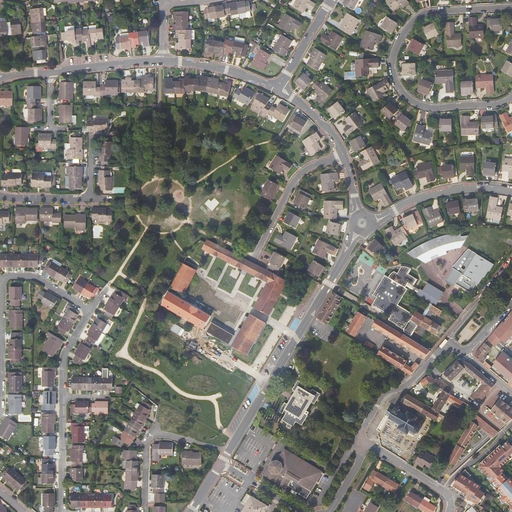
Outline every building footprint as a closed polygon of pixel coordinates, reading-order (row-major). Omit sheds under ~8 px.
[(315,3),(309,0),(296,0),(293,6),(302,12),(306,6),(312,9),(315,3)] [(345,0),(343,0),(342,3),(353,9),(358,0),(345,0)] [(406,0),(387,0),(386,1),(393,10),(400,4),(403,8),(409,3),(406,0)] [(237,2),(239,13),(247,12),(247,11),(250,10),(248,1),(245,2),(245,1),(237,2)] [(229,3),(225,3),(227,13),(231,13),(231,15),(232,15),(239,13),(237,2),(229,4),(229,3)] [(222,5),(214,7),(216,17),(224,16),(224,14),(227,13),(225,3),(222,4),(222,5)] [(205,18),(208,18),(209,18),(209,19),(213,18),(216,17),(214,7),(207,8),(207,9),(204,9),(205,18)] [(32,23),(44,22),(42,8),(32,9),(33,14),(31,14),(32,23)] [(176,17),(176,21),(187,21),(188,11),(174,12),(174,17),(176,17)] [(359,19),(348,12),(344,19),(345,19),(340,28),(350,34),(359,19)] [(302,23),(286,14),(279,26),(289,32),(293,26),(298,29),(302,23)] [(398,23),(388,17),(382,26),(391,32),(395,26),(396,27),(398,23)] [(476,17),(469,18),(470,38),(484,37),(484,26),(476,26),(476,17)] [(491,21),(488,21),(488,31),(502,30),(502,19),(494,19),(494,18),(491,18),(491,21)] [(187,21),(176,21),(176,24),(174,24),(173,30),(177,30),(187,30),(187,21)] [(7,23),(8,35),(16,34),(16,32),(21,31),(21,28),(24,28),(23,23),(21,23),(20,22),(7,23)] [(46,36),(44,22),(32,23),(33,32),(35,32),(36,37),(46,36)] [(426,25),(423,27),(428,38),(438,34),(433,23),(427,26),(426,25)] [(75,29),(77,45),(80,44),(80,39),(83,39),(82,30),(82,28),(75,29)] [(90,29),(91,44),(94,43),(94,39),(98,39),(98,37),(101,37),(100,30),(97,30),(97,28),(95,29),(90,29)] [(454,28),(447,28),(448,47),(461,46),(460,35),(454,35),(454,28)] [(68,31),(66,31),(63,32),(64,40),(69,39),(69,40),(73,40),(74,45),(77,45),(75,29),(68,30),(68,31)] [(82,30),(83,39),(84,41),(88,40),(88,45),(91,45),(91,44),(90,29),(82,30)] [(187,30),(177,30),(177,35),(180,35),(179,39),(191,39),(191,30),(187,30)] [(382,35),(366,30),(361,45),(372,49),(375,41),(380,43),(382,35)] [(139,32),(140,41),(143,41),(144,44),(149,43),(148,31),(139,32)] [(329,36),(323,33),(320,39),(335,48),(342,36),(333,31),(329,36)] [(130,34),(131,45),(136,45),(136,42),(140,41),(139,32),(130,33),(130,34)] [(130,34),(120,35),(122,46),(125,46),(126,49),(131,48),(131,45),(130,34)] [(292,41),(281,35),(273,49),(284,56),(288,50),(286,49),(292,41)] [(47,45),(46,36),(36,37),(36,39),(32,39),(33,47),(45,46),(47,45)] [(191,39),(179,39),(180,43),(177,43),(177,49),(181,49),(181,51),(190,51),(190,49),(191,49),(191,39)] [(214,52),(216,41),(207,39),(204,53),(209,54),(210,52),(214,52)] [(424,45),(414,39),(411,45),(410,45),(408,48),(419,54),(424,45)] [(225,40),(224,43),(222,54),(228,55),(228,52),(232,52),(234,41),(225,40)] [(224,43),(216,41),(214,52),(217,53),(217,56),(222,57),(222,54),(224,43)] [(243,43),(234,41),(232,52),(235,53),(235,56),(241,58),(243,43)] [(255,42),(252,46),(254,47),(250,53),(246,58),(251,61),(254,55),(252,54),(256,47),(255,47),(257,44),(255,42)] [(47,60),(45,46),(33,47),(34,55),(36,55),(37,61),(47,60)] [(327,53),(315,47),(311,53),(313,54),(308,62),(318,68),(327,53)] [(270,55),(260,49),(251,63),(263,70),(266,64),(265,63),(270,55)] [(378,58),(355,59),(356,76),(367,75),(367,67),(378,66),(378,58)] [(511,63),(507,61),(502,71),(511,77),(511,76),(511,63)] [(415,63),(404,64),(404,71),(403,71),(403,75),(415,75),(415,63)] [(452,70),(435,71),(435,82),(446,82),(446,93),(453,92),(452,70)] [(312,80),(304,73),(296,81),(301,86),(300,87),(303,90),(312,80)] [(493,75),(475,75),(476,86),(486,86),(487,93),(494,93),(493,75)] [(143,89),(155,89),(155,79),(148,79),(148,76),(143,76),(143,78),(143,89)] [(184,79),(184,90),(193,90),(193,79),(190,79),(190,76),(184,76),(184,79)] [(193,79),(193,90),(202,90),(202,91),(205,91),(207,78),(207,77),(202,77),(202,76),(196,76),(196,79),(193,79)] [(124,92),(134,92),(134,82),(130,82),(130,78),(124,78),(124,81),(120,81),(120,89),(124,89),(124,92)] [(143,92),(143,89),(143,78),(137,78),(137,82),(134,82),(134,92),(143,92)] [(212,79),(207,78),(205,91),(205,92),(208,93),(209,92),(218,94),(221,84),(218,83),(218,80),(212,79)] [(165,92),(165,93),(174,93),(174,82),(171,83),(172,79),(165,79),(165,83),(162,83),(162,92),(165,92)] [(178,82),(174,82),(174,93),(184,93),(184,90),(184,79),(178,79),(178,82)] [(387,79),(367,89),(374,102),(386,95),(383,89),(390,86),(387,79)] [(432,83),(422,79),(418,90),(425,93),(424,93),(428,95),(432,83)] [(316,81),(312,86),(316,89),(315,91),(320,94),(316,100),(321,104),(332,90),(322,81),(320,84),(316,81)] [(472,81),(461,82),(462,93),(469,93),(469,94),(473,94),(472,81)] [(99,89),(99,90),(99,96),(105,96),(105,94),(117,95),(117,82),(105,82),(105,87),(105,89),(99,89)] [(221,84),(218,94),(227,97),(230,83),(225,82),(224,85),(221,84)] [(71,83),(60,83),(60,90),(59,90),(59,94),(58,94),(58,101),(71,101),(71,83)] [(94,90),(94,88),(94,83),(82,83),(82,96),(94,96),(94,97),(99,97),(99,96),(99,90),(94,90)] [(28,104),(34,104),(34,99),(36,98),(41,98),(41,87),(28,87),(29,98),(27,98),(27,104),(28,104)] [(241,94),(236,92),(233,97),(238,99),(238,98),(248,105),(255,94),(245,87),(242,92),(241,94)] [(2,93),(2,98),(2,100),(0,100),(0,107),(2,107),(2,106),(14,106),(14,93),(2,93)] [(265,105),(266,103),(269,99),(259,93),(252,104),(262,110),(262,111),(266,114),(267,113),(270,108),(265,105)] [(390,101),(382,110),(390,118),(398,110),(393,105),(393,104),(390,101)] [(345,111),(338,102),(329,109),(333,115),(332,115),(335,118),(345,111)] [(35,104),(34,104),(28,104),(28,110),(29,110),(29,122),(42,122),(42,110),(37,110),(35,110),(35,104)] [(271,107),(270,108),(267,113),(272,116),(272,115),(282,121),(289,110),(279,104),(277,108),(275,110),(271,107)] [(59,112),(60,112),(60,116),(61,116),(61,123),(72,123),(72,116),(72,106),(59,106),(59,112)] [(363,123),(355,112),(346,119),(350,124),(344,128),(349,134),(363,123)] [(507,113),(501,115),(508,132),(511,130),(511,118),(510,119),(507,113)] [(403,114),(395,124),(404,130),(411,121),(405,117),(406,116),(403,114)] [(297,117),(294,115),(289,124),(292,125),(291,126),(301,132),(306,123),(300,119),(301,118),(298,116),(297,117)] [(486,115),(482,115),(483,128),(497,128),(497,116),(486,117),(486,115)] [(479,134),(479,123),(469,123),(469,116),(462,116),(462,134),(479,134)] [(444,118),(440,118),(440,130),(451,130),(452,119),(444,119),(444,118)] [(94,122),(87,122),(87,132),(99,132),(99,131),(107,131),(107,120),(94,120),(94,122)] [(425,127),(417,125),(413,141),(429,145),(432,134),(424,131),(425,127)] [(16,146),(26,146),(26,140),(28,140),(28,136),(29,136),(29,129),(16,129),(16,146)] [(316,133),(302,141),(311,156),(321,149),(316,142),(321,140),(316,133)] [(56,149),(56,142),(50,142),(50,140),(50,135),(39,135),(39,144),(39,148),(43,148),(50,148),(50,149),(56,149)] [(361,135),(351,141),(355,148),(353,148),(355,151),(366,145),(361,135)] [(81,153),(81,149),(81,138),(70,138),(70,145),(65,145),(65,150),(67,150),(67,160),(82,160),(82,153),(81,153)] [(112,142),(100,142),(100,151),(99,151),(99,162),(110,162),(110,155),(112,155),(112,142)] [(371,146),(363,151),(365,154),(364,154),(367,160),(360,163),(363,170),(380,162),(374,149),(373,150),(371,146)] [(292,166),(277,156),(269,167),(279,173),(283,167),(289,171),(292,166)] [(474,157),(460,157),(460,168),(467,168),(467,175),(474,175),(474,157)] [(511,159),(504,158),(503,169),(509,170),(509,177),(511,177),(511,159)] [(496,164),(485,162),(484,174),(491,175),(491,176),(494,176),(496,164)] [(430,163),(417,166),(420,177),(426,175),(428,182),(435,180),(430,163)] [(81,174),(83,174),(83,167),(79,167),(79,164),(70,164),(70,167),(67,167),(67,177),(70,177),(70,189),(81,189),(81,178),(81,174)] [(452,165),(442,167),(443,178),(450,177),(450,178),(454,177),(452,165)] [(110,171),(99,171),(99,182),(100,182),(100,191),(112,191),(112,178),(110,178),(110,171)] [(336,173),(334,173),(334,171),(329,172),(329,174),(320,175),(322,192),(334,190),(333,181),(337,181),(336,173)] [(392,180),(390,181),(391,184),(393,183),(396,189),(404,185),(406,190),(413,186),(406,172),(391,179),(392,180)] [(9,176),(2,176),(2,187),(13,187),(13,185),(22,185),(22,174),(13,174),(9,174),(9,176)] [(45,175),(32,175),(32,186),(41,186),(41,188),(52,188),(52,177),(45,177),(45,175)] [(261,195),(270,201),(277,188),(278,189),(280,186),(269,180),(263,189),(264,190),(261,195)] [(381,183),(369,190),(375,200),(380,197),(384,203),(391,199),(381,183)] [(312,195),(302,190),(297,200),(296,200),(294,203),(305,209),(312,195)] [(470,199),(466,199),(468,212),(479,211),(478,199),(470,200),(470,199)] [(487,218),(493,219),(499,220),(500,220),(502,209),(496,208),(497,200),(490,199),(487,218)] [(324,201),(324,218),(335,219),(335,208),(342,208),(343,201),(324,201)] [(451,201),(447,202),(449,214),(460,213),(458,202),(451,203),(451,201)] [(442,218),(439,212),(439,211),(433,214),(430,207),(424,210),(430,227),(443,222),(442,218)] [(23,210),(22,209),(16,209),(16,224),(26,224),(26,221),(37,222),(37,210),(27,210),(23,210)] [(53,216),(53,214),(53,209),(41,209),(41,222),(53,222),(53,224),(61,224),(61,216),(58,216),(53,216)] [(104,209),(93,209),(93,219),(99,219),(99,222),(113,222),(113,210),(104,210),(104,209)] [(0,224),(3,225),(3,223),(10,223),(10,213),(0,212),(0,224)] [(300,218),(290,213),(287,219),(286,219),(284,222),(295,228),(300,218)] [(86,215),(80,215),(80,217),(76,216),(65,216),(65,228),(76,227),(76,230),(86,230),(86,215)] [(405,226),(403,227),(405,230),(417,225),(413,215),(406,218),(405,217),(402,218),(405,226)] [(341,224),(329,221),(326,232),(337,235),(339,228),(340,228),(341,224)] [(405,230),(403,227),(395,233),(390,225),(384,229),(395,246),(407,239),(403,233),(406,232),(405,230)] [(297,237),(287,232),(284,238),(277,235),(274,241),(291,250),(297,237)] [(426,259),(424,255),(427,253),(430,256),(438,253),(439,256),(447,253),(446,251),(454,249),(452,244),(456,243),(458,248),(460,247),(467,236),(461,237),(460,233),(449,235),(439,238),(439,239),(431,242),(424,245),(425,247),(421,249),(419,247),(413,250),(408,254),(416,258),(423,261),(426,259)] [(466,265),(480,241),(472,237),(460,257),(458,260),(457,260),(452,257),(442,273),(453,279),(460,268),(457,267),(460,262),(463,263),(466,265)] [(287,281),(281,278),(261,267),(247,260),(236,255),(207,240),(205,243),(202,249),(224,260),(245,271),(251,274),(266,282),(253,306),(268,315),(271,310),(282,291),(287,281)] [(337,249),(318,240),(312,252),(322,257),(325,251),(334,255),(337,249)] [(369,249),(367,251),(374,258),(384,247),(376,240),(371,245),(370,245),(367,247),(369,249)] [(483,243),(480,241),(466,265),(468,267),(483,243)] [(285,258),(275,253),(272,259),(271,259),(269,262),(270,263),(268,267),(278,272),(285,258)] [(425,262),(439,256),(438,253),(430,256),(427,253),(424,255),(426,259),(423,261),(425,262)] [(9,268),(9,266),(9,255),(0,255),(0,266),(6,266),(6,268),(9,268)] [(9,255),(9,266),(16,266),(16,268),(19,268),(19,259),(19,255),(9,255)] [(19,259),(19,268),(23,268),(23,266),(29,266),(29,255),(23,255),(23,260),(19,259)] [(29,255),(29,266),(29,268),(32,268),(32,266),(39,266),(39,264),(43,264),(44,257),(39,257),(39,256),(29,255)] [(325,267),(314,261),(308,271),(318,276),(322,270),(323,270),(325,267)] [(56,277),(61,267),(53,262),(52,263),(49,262),(45,268),(48,270),(47,271),(53,274),(52,275),(56,277)] [(192,267),(183,262),(171,286),(180,290),(192,267)] [(434,323),(435,322),(429,319),(434,312),(439,315),(442,311),(432,305),(430,309),(425,316),(416,311),(414,314),(409,311),(398,305),(408,289),(405,287),(407,284),(419,291),(420,290),(420,289),(413,285),(414,285),(418,279),(408,273),(411,267),(402,265),(398,273),(394,271),(389,277),(384,274),(372,294),(376,296),(378,297),(376,301),(374,300),(371,304),(390,315),(388,319),(395,324),(395,325),(399,327),(404,330),(403,332),(410,336),(418,324),(419,325),(429,331),(430,330),(437,335),(442,327),(434,323)] [(70,272),(61,267),(56,277),(59,279),(59,278),(65,281),(65,279),(68,281),(72,274),(69,273),(70,272)] [(82,293),(88,282),(80,277),(74,287),(80,290),(79,291),(82,293)] [(96,287),(88,282),(82,293),(85,294),(86,293),(91,296),(92,295),(94,297),(98,289),(96,287)] [(418,295),(436,306),(444,293),(428,283),(423,291),(421,290),(418,295)] [(180,290),(171,286),(161,304),(195,324),(200,315),(175,300),(180,290)] [(21,287),(10,287),(10,300),(11,300),(11,306),(19,306),(20,300),(21,300),(21,287)] [(47,293),(42,290),(38,297),(43,300),(42,301),(53,307),(59,298),(48,292),(47,293)] [(117,291),(113,296),(112,295),(111,298),(121,305),(126,297),(127,297),(128,295),(123,292),(122,294),(117,291)] [(329,327),(345,300),(333,293),(317,320),(329,327)] [(116,313),(121,305),(111,298),(109,301),(110,302),(107,308),(116,313)] [(69,308),(64,317),(74,323),(76,319),(75,319),(79,314),(77,313),(79,310),(68,303),(66,306),(69,308)] [(22,311),(9,310),(9,314),(11,314),(11,329),(22,329),(22,311)] [(233,346),(251,314),(246,311),(233,334),(200,315),(195,324),(233,346)] [(511,311),(501,324),(493,333),(501,339),(506,343),(510,338),(511,339),(511,337),(511,311)] [(367,317),(358,312),(345,334),(354,338),(367,317)] [(233,346),(247,354),(266,322),(251,314),(233,346)] [(96,322),(94,325),(104,331),(107,333),(110,327),(110,325),(108,324),(109,322),(107,322),(109,319),(102,315),(101,318),(100,317),(97,322),(96,322)] [(74,323),(64,317),(59,325),(60,326),(59,329),(66,333),(67,330),(68,331),(71,326),(72,326),(74,323)] [(431,351),(377,318),(371,329),(424,361),(431,351)] [(410,336),(412,337),(419,325),(418,324),(410,336)] [(104,331),(94,325),(92,328),(93,329),(90,334),(91,335),(89,337),(96,341),(97,339),(98,339),(104,331)] [(64,340),(49,331),(47,335),(51,337),(43,350),(53,356),(61,342),(62,343),(64,340)] [(104,331),(98,339),(102,341),(107,333),(104,331)] [(9,346),(9,350),(20,350),(20,340),(19,340),(19,337),(21,337),(21,333),(11,333),(11,340),(10,340),(10,346),(9,346)] [(495,346),(501,339),(493,333),(487,339),(495,346)] [(77,354),(74,359),(81,363),(84,359),(85,359),(92,348),(90,347),(92,343),(86,340),(84,343),(83,342),(76,354),(77,354)] [(363,345),(371,350),(374,346),(366,341),(363,345)] [(491,348),(484,343),(474,355),(482,362),(486,357),(485,356),(491,348)] [(376,357),(400,371),(404,363),(406,360),(381,346),(376,357)] [(20,350),(9,350),(9,353),(10,353),(10,359),(11,359),(11,363),(19,363),(19,359),(20,359),(20,350)] [(491,367),(509,382),(511,378),(511,360),(502,352),(494,362),(494,363),(491,367)] [(400,371),(410,377),(420,366),(415,360),(409,367),(404,363),(400,371)] [(481,406),(497,387),(478,371),(470,364),(460,360),(443,376),(451,384),(465,372),(479,383),(481,385),(476,392),(475,391),(470,397),(481,406)] [(59,368),(44,368),(43,386),(54,386),(55,371),(59,371),(59,368)] [(22,373),(9,373),(9,376),(11,377),(11,392),(21,392),(22,373)] [(429,384),(435,380),(430,375),(424,379),(429,384)] [(83,388),(83,377),(73,377),(73,388),(79,388),(79,389),(83,389),(83,388)] [(90,377),(83,377),(83,388),(89,388),(89,389),(93,390),(93,381),(89,381),(90,377)] [(97,381),(93,381),(93,390),(96,390),(96,388),(103,388),(103,377),(97,377),(97,381)] [(113,377),(103,377),(103,388),(103,390),(106,390),(106,388),(113,389),(113,377)] [(429,384),(424,379),(419,384),(424,389),(429,384)] [(435,379),(435,380),(429,384),(434,388),(443,392),(449,395),(452,389),(435,379)] [(306,385),(298,380),(293,389),(295,390),(287,404),(285,402),(279,411),(282,413),(284,410),(287,412),(282,419),(293,426),(296,421),(302,425),(307,415),(305,413),(311,402),(314,404),(320,394),(312,389),(311,391),(305,387),(306,385)] [(47,405),(47,410),(54,410),(55,410),(55,405),(56,404),(56,392),(46,391),(45,404),(47,405)] [(451,396),(449,395),(443,392),(432,410),(440,415),(449,400),(451,396)] [(437,419),(440,415),(432,410),(423,404),(406,395),(399,403),(414,411),(433,422),(434,423),(437,419)] [(21,396),(9,396),(9,399),(11,400),(10,415),(21,415),(21,396)] [(75,401),(75,402),(75,412),(88,413),(88,411),(92,411),(92,403),(88,403),(88,402),(75,401)] [(141,405),(135,413),(145,419),(146,420),(148,416),(147,416),(150,410),(149,410),(151,406),(144,401),(142,405),(141,405)] [(506,425),(511,419),(511,410),(511,409),(507,405),(506,405),(501,401),(491,412),(496,417),(497,415),(502,420),(501,421),(506,425)] [(96,403),(92,403),(92,411),(95,411),(95,413),(109,413),(109,402),(96,402),(96,403)] [(393,411),(390,409),(385,416),(389,418),(387,421),(398,429),(396,433),(406,439),(408,435),(413,438),(418,437),(421,432),(420,429),(423,425),(424,422),(408,413),(400,409),(399,407),(397,406),(396,406),(395,407),(395,408),(395,409),(393,411)] [(145,419),(135,413),(132,419),(131,422),(141,428),(143,425),(142,424),(145,419)] [(54,414),(43,414),(43,433),(54,433),(54,417),(56,418),(56,414),(54,414)] [(470,422),(491,440),(496,435),(474,416),(470,422)] [(18,425),(7,419),(5,422),(7,423),(0,433),(0,436),(8,441),(18,425)] [(141,428),(131,422),(129,425),(128,425),(125,430),(134,436),(138,431),(139,431),(141,428)] [(85,423),(72,423),(72,426),(74,426),(73,441),(84,442),(85,423)] [(134,436),(125,430),(120,439),(129,445),(132,439),(134,440),(136,437),(134,436)] [(468,433),(461,445),(473,453),(480,440),(468,433)] [(56,437),(45,437),(45,450),(46,450),(46,456),(55,456),(55,450),(56,450),(56,437)] [(511,458),(511,456),(511,447),(510,445),(506,441),(502,444),(503,445),(501,447),(499,445),(486,457),(485,457),(478,464),(479,465),(478,467),(492,482),(490,483),(496,490),(495,490),(502,497),(501,498),(504,502),(506,501),(511,507),(510,508),(511,510),(511,482),(508,478),(507,479),(501,472),(503,471),(500,467),(510,457),(511,458)] [(174,455),(174,443),(161,443),(161,445),(157,445),(151,445),(151,459),(157,459),(157,455),(174,455)] [(73,461),(73,465),(81,465),(81,461),(82,461),(83,448),(84,448),(84,445),(78,445),(78,448),(73,448),(72,448),(71,461),(73,461)] [(323,471),(284,448),(279,456),(272,458),(269,463),(269,465),(263,475),(286,489),(288,486),(293,488),(292,489),(301,494),(303,495),(302,496),(307,498),(317,482),(319,483),(325,474),(322,473),(323,471)] [(135,454),(135,450),(124,450),(124,454),(125,454),(125,457),(129,457),(129,460),(128,460),(128,470),(139,471),(140,467),(138,467),(138,461),(137,460),(137,454),(135,454)] [(186,451),(183,451),(183,464),(201,465),(201,453),(186,453),(186,451)] [(421,454),(416,462),(419,464),(419,465),(423,468),(424,466),(430,470),(436,461),(425,454),(424,456),(421,454)] [(44,461),(43,474),(56,474),(56,471),(54,471),(54,465),(53,465),(53,461),(44,461)] [(81,465),(73,465),(73,468),(71,468),(71,481),(82,482),(82,468),(81,468),(81,465)] [(12,485),(19,477),(12,470),(11,471),(9,469),(4,475),(6,477),(5,478),(9,482),(9,483),(12,485)] [(139,474),(139,471),(128,470),(127,483),(126,489),(137,489),(137,480),(138,480),(138,474),(139,474)] [(373,478),(384,485),(389,477),(377,470),(373,478)] [(463,498),(462,500),(476,507),(484,494),(478,490),(479,489),(480,487),(468,480),(470,476),(464,470),(460,475),(459,475),(455,481),(454,480),(449,489),(463,498)] [(56,474),(43,474),(43,484),(54,484),(54,478),(55,478),(56,474)] [(155,502),(164,503),(164,494),(162,494),(162,488),(163,488),(163,476),(153,475),(152,488),(154,488),(153,494),(155,494),(155,502)] [(369,484),(373,478),(369,476),(363,486),(368,489),(370,485),(369,484)] [(26,483),(19,477),(12,485),(14,488),(15,487),(20,491),(20,490),(23,492),(28,486),(26,484),(26,483)] [(389,477),(384,485),(396,492),(401,484),(389,477)] [(406,501),(418,508),(423,500),(411,493),(406,501)] [(55,495),(45,494),(44,507),(45,507),(45,511),(53,511),(54,507),(55,507),(55,495)] [(83,506),(84,495),(74,494),(74,500),(71,500),(70,506),(80,506),(80,507),(83,507),(83,506)] [(90,495),(84,495),(83,506),(90,506),(90,507),(93,508),(94,499),(94,494),(90,494),(90,495)] [(97,499),(94,499),(93,508),(96,508),(97,506),(103,506),(103,495),(97,495),(97,499)] [(113,495),(103,495),(103,506),(103,508),(107,508),(107,506),(113,507),(113,495)] [(202,511),(201,511),(244,511),(254,497),(251,495),(243,508),(240,511),(202,511)] [(264,511),(268,506),(254,497),(244,511),(264,511)] [(430,501),(424,498),(423,500),(418,508),(425,511),(431,511),(435,507),(429,504),(430,501)] [(375,511),(379,506),(371,502),(364,511),(375,511)]
